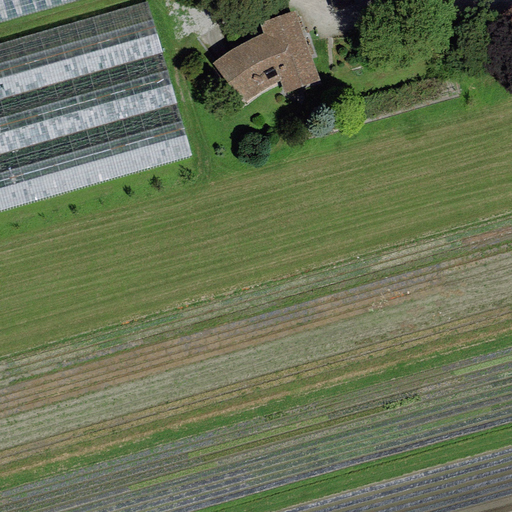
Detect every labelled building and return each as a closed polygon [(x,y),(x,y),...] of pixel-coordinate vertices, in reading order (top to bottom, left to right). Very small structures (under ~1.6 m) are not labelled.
[(0,0),(0,22),(76,0),(0,0)] [(329,0),(334,13),(354,6),(352,0),(329,0)] [(352,0),(354,6),(355,9),(378,0),(352,0)] [(146,1),(0,43),(0,211),(191,156),(146,1)] [(280,82),(285,94),(320,82),(311,57),(316,56),(309,37),(304,39),(295,13),(260,25),(264,34),(230,50),(213,65),(246,104),(280,82)]
